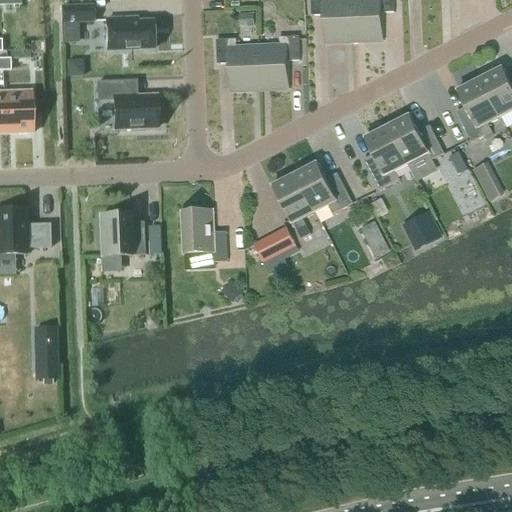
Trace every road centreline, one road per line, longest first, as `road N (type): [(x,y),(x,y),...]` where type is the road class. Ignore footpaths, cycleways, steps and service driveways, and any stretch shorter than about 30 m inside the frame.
road 1 (unknown): [(26,511),(511,407)]
road 2 (residential): [(197,170),(241,161),(511,20)]
road 3 (residential): [(0,180),(197,170)]
road 4 (residential): [(191,0),(197,170)]
